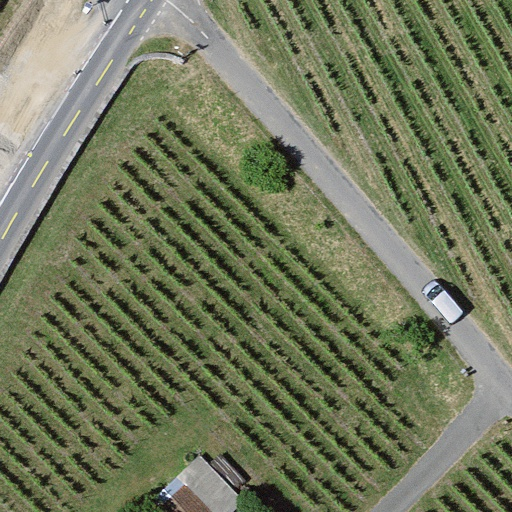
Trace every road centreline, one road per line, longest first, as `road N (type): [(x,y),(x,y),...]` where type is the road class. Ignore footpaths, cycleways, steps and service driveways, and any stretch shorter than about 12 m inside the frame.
road 1 (track): [(176,0),(511,389)]
road 2 (secondary): [(129,0),(0,206)]
